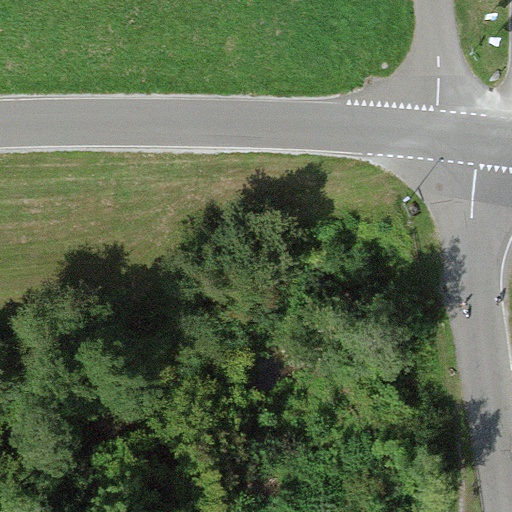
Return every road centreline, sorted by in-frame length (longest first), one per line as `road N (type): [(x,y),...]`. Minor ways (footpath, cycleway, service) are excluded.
road 1 (tertiary): [(456,139),(161,123),(0,129)]
road 2 (residential): [(510,511),(456,139)]
road 3 (unclassified): [(456,139),(435,0)]
